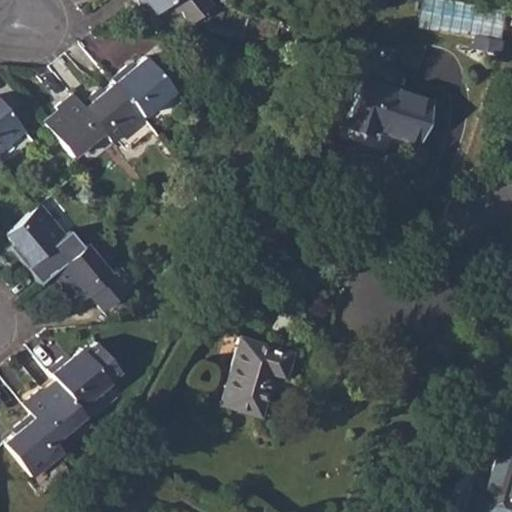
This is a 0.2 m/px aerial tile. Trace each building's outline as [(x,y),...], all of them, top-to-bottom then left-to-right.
[(141,0),(150,11),(165,0),(141,0)] [(173,0),(191,22),(214,3),(211,0),(173,0)] [(469,46),(496,51),(501,37),(480,34),(472,32),(471,37),(469,46)] [(125,63),(109,76),(112,80),(141,114),(171,89),(143,55),(128,67),(125,63)] [(344,113),(340,125),(368,133),(370,126),(416,140),(429,99),(358,77),(346,113),(344,113)] [(93,90),(77,102),(99,130),(109,140),(116,135),(127,148),(149,130),(138,117),(141,114),(112,80),(97,93),(93,90)] [(56,108),(42,120),(70,154),(99,130),(77,102),(69,92),(53,105),(56,108)] [(0,145),(21,127),(0,101),(0,145)] [(33,205),(2,230),(15,246),(11,249),(36,280),(50,269),(65,257),(53,243),(64,233),(38,201),(33,205)] [(65,257),(50,269),(61,284),(57,289),(71,305),(85,294),(98,308),(128,282),(116,267),(110,272),(84,241),(65,257)] [(238,336),(217,401),(256,414),(269,374),(280,377),(288,352),(238,336)] [(59,356),(44,368),(54,380),(75,406),(106,381),(79,347),(63,360),(59,356)] [(35,387),(19,400),(29,413),(52,440),(82,415),(75,406),(54,380),(40,392),(35,387)] [(52,440),(29,413),(13,425),(17,429),(2,442),(29,477),(61,451),(52,440)] [(469,484),(463,505),(485,511),(511,511),(511,442),(494,437),(477,486),(469,484)]
